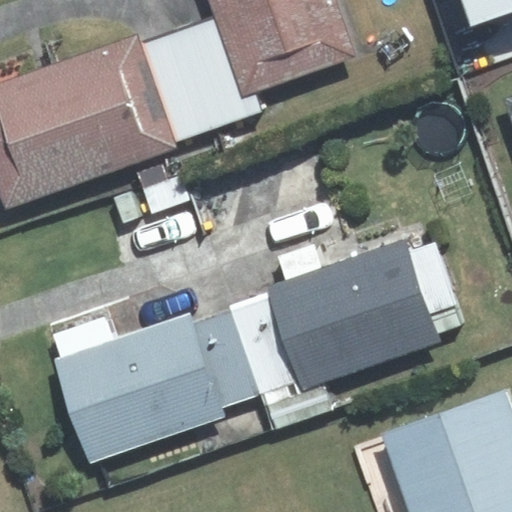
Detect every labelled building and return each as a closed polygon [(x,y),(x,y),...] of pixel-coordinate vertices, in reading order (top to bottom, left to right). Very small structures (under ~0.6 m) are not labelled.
[(220,0),(225,11),(189,24),(223,121),(274,102),(266,81),(365,48),(347,0),(220,0)] [(511,0),(503,0),(497,3),(509,35),(511,34),(511,0)] [(0,78),(0,155),(16,201),(188,141),(185,135),(223,121),(189,24),(151,38),(147,26),(0,78)] [(251,116),(224,125),(233,150),(260,141),(251,116)] [(142,162),(149,180),(174,170),(167,152),(142,162)] [(190,169),(150,183),(160,210),(200,194),(190,169)] [(140,189),(122,194),(130,218),(147,212),(140,189)] [(283,290),(242,304),(271,385),(311,371),(315,381),(450,333),(415,230),(278,278),(283,290)] [(233,397),(271,385),(242,304),(206,317),(201,307),(66,354),(101,456),(238,408),(233,397)] [(511,511),(511,383),(396,425),(427,511),(511,511)]
